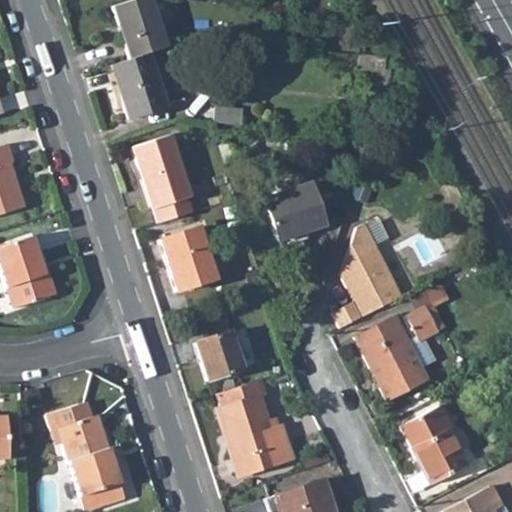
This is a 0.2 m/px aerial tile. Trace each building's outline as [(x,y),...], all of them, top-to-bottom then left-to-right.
[(145,54),(163,48),(147,0),(130,0),(109,7),(115,26),(120,24),(125,39),(120,41),(126,60),(145,54)] [(120,41),(125,39),(120,24),(115,26),(120,41)] [(125,121),(163,108),(145,54),(126,60),(110,65),(119,94),(117,95),(125,121)] [(393,72),(385,56),(357,54),(357,69),(393,72)] [(239,125),(240,111),(213,109),(212,122),(239,125)] [(420,138),(404,136),(404,129),(391,128),(390,146),(426,149),(420,138)] [(185,198),(187,197),(167,135),(128,148),(136,171),(138,170),(151,209),(185,198)] [(7,164),(10,163),(4,145),(0,145),(0,214),(21,208),(7,164)] [(322,225),(307,182),(260,199),(275,242),(322,225)] [(222,202),(233,198),(231,192),(220,195),(222,202)] [(156,224),(190,212),(185,198),(151,209),(156,224)] [(214,279),(197,227),(156,240),(173,292),(214,279)] [(46,273),(42,275),(35,256),(29,237),(0,246),(0,280),(10,310),(53,296),(46,273)] [(337,274),(359,317),(399,296),(373,246),(342,262),(337,274)] [(42,275),(46,273),(39,254),(35,256),(42,275)] [(438,299),(428,281),(410,291),(419,308),(423,306),(430,303),(438,299)] [(435,331),(442,327),(430,303),(423,306),(435,331)] [(435,331),(423,306),(419,308),(395,321),(393,317),(353,337),(385,400),(425,379),(419,367),(408,345),(421,338),(435,331)] [(240,370),(228,332),(192,343),(205,382),(240,370)] [(419,367),(433,360),(421,338),(408,345),(419,367)] [(273,418),(265,420),(257,397),(262,395),(257,380),(214,394),(219,408),(214,410),(236,476),(290,458),(279,425),(276,426),(273,418)] [(95,415),(88,418),(84,402),(43,416),(53,445),(59,443),(77,497),(79,496),(83,510),(120,498),(116,484),(125,481),(118,459),(110,462),(106,448),(95,415)] [(447,430),(450,429),(438,406),(398,426),(410,448),(408,449),(427,485),(464,465),(447,430)] [(110,462),(118,459),(113,446),(106,448),(110,462)] [(330,511),(320,480),(262,499),(265,511),(330,511)] [(491,511),(490,509),(499,505),(490,487),(441,511),(491,511)]
